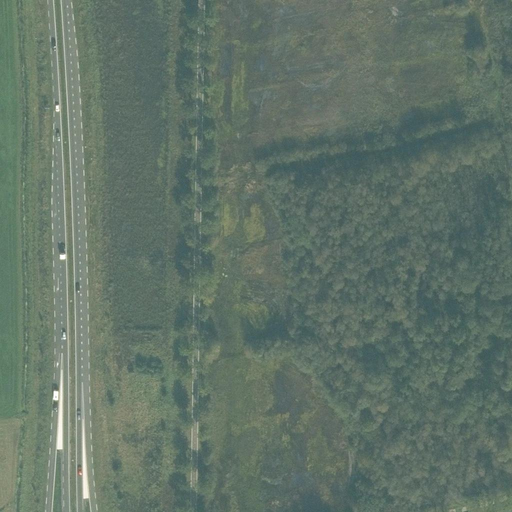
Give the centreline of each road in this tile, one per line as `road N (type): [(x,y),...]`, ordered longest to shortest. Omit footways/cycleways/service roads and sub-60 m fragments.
road 1 (primary): [(79,464),(63,0)]
road 2 (primary): [(49,0),(63,405)]
